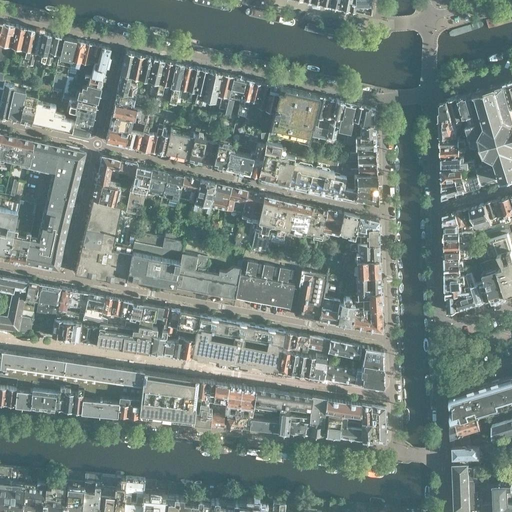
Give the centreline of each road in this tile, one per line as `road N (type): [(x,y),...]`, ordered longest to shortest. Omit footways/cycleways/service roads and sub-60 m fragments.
road 1 (residential): [(0,408),(395,452)]
road 2 (residential): [(392,396),(0,338)]
road 3 (residential): [(64,278),(389,340)]
road 4 (residential): [(383,213),(97,147)]
road 5 (residential): [(119,45),(377,98)]
road 6 (residential): [(64,278),(97,147)]
road 7 (residential): [(383,213),(389,340)]
road 8 (residential): [(395,452),(445,457),(440,384)]
road 9 (residential): [(0,14),(119,45)]
